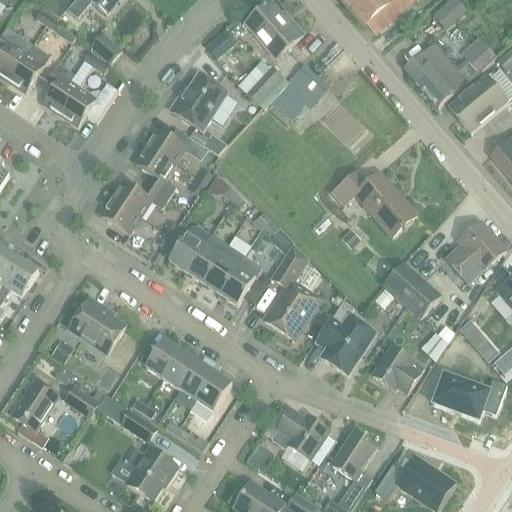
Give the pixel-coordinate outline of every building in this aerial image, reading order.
[(5,0),(4,2),(20,9),(24,0),(5,0)] [(64,0),(56,0),(47,11),(57,21),(71,6),(64,0)] [(79,0),(67,15),(78,24),(92,7),(106,19),(121,0),(79,0)] [(375,35),(415,0),(338,0),(364,28),(367,26),(375,35)] [(447,34),(468,15),(455,0),(434,19),(447,34)] [(276,61),(288,51),(304,37),(284,15),(281,18),(270,6),(266,9),(265,7),(262,10),(263,12),(246,27),(259,42),(276,61)] [(46,29),(51,21),(41,14),(35,22),(46,29)] [(51,21),(46,29),(56,36),(61,28),(51,21)] [(0,60),(0,79),(8,85),(33,48),(7,31),(0,42),(0,52),(4,54),(0,60)] [(91,51),(102,60),(114,47),(103,37),(91,51)] [(221,38),(207,51),(217,62),(231,49),(221,38)] [(484,45),(456,70),(434,45),(404,72),(439,111),(497,59),(484,45)] [(122,55),(114,47),(102,60),(111,68),(122,55)] [(33,48),(8,85),(26,97),(37,80),(45,68),(51,59),(33,48)] [(506,76),(511,71),(511,51),(497,65),(506,76)] [(83,63),(88,66),(93,70),(98,63),(88,56),(83,63)] [(98,63),(93,70),(104,77),(109,70),(98,63)] [(60,120),(79,91),(71,85),(75,78),(58,67),(48,83),(56,89),(43,108),(60,120)] [(287,84),(283,81),(273,72),(250,97),(264,110),(267,106),(269,107),(268,108),(289,127),(306,109),(310,113),(330,91),(305,68),(291,83),(289,82),(287,84)] [(202,135),(228,96),(216,88),(199,77),(183,101),(180,99),(171,114),(202,135)] [(486,81),(453,108),(447,113),(469,140),(508,107),(486,81)] [(97,127),(119,94),(108,86),(97,102),(79,91),(60,120),(78,131),(86,120),(97,127)] [(159,132),(147,150),(175,169),(186,153),(187,151),(192,142),(190,141),(182,136),(181,135),(175,143),(173,141),(159,132)] [(195,135),(190,141),(192,142),(194,143),(195,144),(219,160),(227,150),(212,140),(210,143),(205,140),(205,141),(195,135)] [(511,184),(511,140),(490,159),(511,184)] [(149,189),(169,202),(176,191),(165,184),(175,169),(147,150),(136,168),(155,180),(149,189)] [(3,164),(2,163),(0,161),(0,193),(10,179),(1,173),(4,169),(4,168),(4,167),(4,166),(4,165),(4,164),(3,164)] [(198,184),(206,188),(213,178),(205,173),(198,184)] [(391,241),(401,233),(416,220),(379,177),(367,188),(356,176),(332,197),(343,210),(355,200),(391,241)] [(162,213),(169,202),(149,189),(144,197),(124,184),(113,202),(141,221),(151,205),(162,213)] [(206,188),(198,184),(191,194),(199,199),(206,188)] [(224,196),(232,204),(238,198),(230,190),(224,196)] [(240,212),(246,206),(238,198),(232,204),(240,212)] [(195,204),(186,199),(181,207),(189,213),(195,204)] [(223,201),(218,211),(226,214),(231,204),(223,201)] [(130,239),(141,222),(141,221),(113,202),(101,220),(130,239)] [(282,210),(273,218),(287,234),(296,226),(282,210)] [(262,234),(272,223),(264,216),(254,226),(262,234)] [(272,223),(262,234),(270,241),(286,257),(294,245),(280,231),(272,223)] [(371,246),(381,238),(370,224),(360,232),(371,246)] [(178,229),(172,225),(165,237),(171,240),(178,229)] [(468,287),(505,254),(481,227),(459,245),(462,248),(446,262),(468,287)] [(205,248),(212,238),(198,229),(192,230),(169,265),(187,276),(205,248)] [(351,232),(341,241),(351,252),(361,243),(351,232)] [(171,240),(165,237),(159,246),(164,250),(171,240)] [(222,259),(228,249),(212,238),(205,248),(187,276),(204,287),(222,259)] [(295,343),(306,326),(321,303),(294,285),(305,269),(315,275),(317,271),(309,263),(294,248),(272,282),(286,291),(265,323),(295,343)] [(239,270),(245,260),(228,249),(222,259),(204,287),(220,298),(239,270)] [(0,295),(21,263),(3,252),(0,256),(0,286),(3,288),(0,292),(0,295)] [(238,310),(256,282),(263,271),(245,260),(239,270),(220,298),(238,310)] [(21,263),(0,295),(0,310),(11,294),(22,301),(40,276),(21,263)] [(421,322),(428,315),(441,300),(403,267),(383,289),(421,322)] [(511,284),(498,296),(511,311),(511,284)] [(384,295),(376,304),(384,311),(392,302),(384,295)] [(127,330),(113,321),(115,318),(90,301),(69,333),(108,359),(127,330)] [(344,305),(328,329),(317,345),(327,352),(321,361),(348,379),(359,362),(377,336),(351,318),(355,312),(344,305)] [(470,326),(461,334),(470,344),(479,336),(470,326)] [(164,382),(182,354),(165,343),(146,371),(164,382)] [(407,398),(418,381),(425,371),(391,350),(372,378),(396,394),(397,391),(407,398)] [(491,350),(482,358),(489,365),(498,357),(491,350)] [(164,382),(180,393),(199,365),(182,354),(164,382)] [(216,376),(199,365),(180,393),(197,404),(216,376)] [(62,371),(56,380),(66,388),(73,378),(62,371)] [(197,404),(190,414),(201,421),(205,422),(209,422),(212,419),(215,416),(233,388),(216,376),(197,404)] [(445,378),(434,408),(479,426),(483,415),(496,420),(507,390),(493,384),(488,395),(445,378)] [(13,420),(36,436),(59,401),(36,385),(13,420)] [(88,422),(90,420),(96,411),(97,412),(106,398),(98,393),(92,402),(75,391),(65,406),(88,422)] [(158,432),(131,415),(106,398),(97,412),(149,446),(158,432)] [(132,409),(142,416),(147,408),(137,402),(132,409)] [(152,422),(156,414),(147,408),(142,416),(152,422)] [(292,413),(272,444),(286,453),(289,449),(311,464),(330,435),(307,419),(305,422),(292,413)] [(166,431),(176,438),(181,430),(171,424),(166,431)] [(176,438),(186,444),(190,437),(181,430),(176,438)] [(331,470),(353,485),(339,507),(347,511),(352,511),(373,481),(362,474),(378,451),(354,435),(331,470)] [(92,447),(98,461),(113,454),(106,440),(92,447)] [(122,461),(111,478),(125,487),(153,505),(154,504),(167,485),(168,486),(178,470),(150,452),(146,459),(137,453),(129,466),(122,461)] [(393,469),(375,495),(388,504),(397,490),(430,511),(438,511),(455,487),(415,460),(404,477),(393,469)] [(251,486),(235,511),(282,511),(285,509),(285,508),(268,497),(251,486)] [(318,511),(330,511),(335,506),(315,491),(306,503),(318,511)] [(297,498),(288,511),(289,511),(315,511),(317,511),(297,498)]
